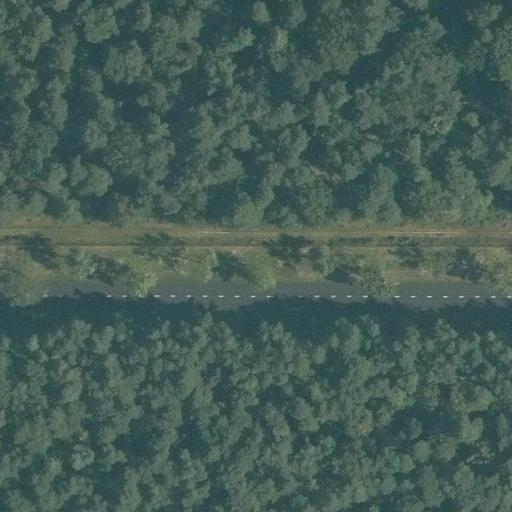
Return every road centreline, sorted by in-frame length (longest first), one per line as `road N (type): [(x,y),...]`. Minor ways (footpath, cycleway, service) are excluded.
road 1 (unclassified): [(511,296),(0,295)]
road 2 (track): [(0,229),(511,229)]
